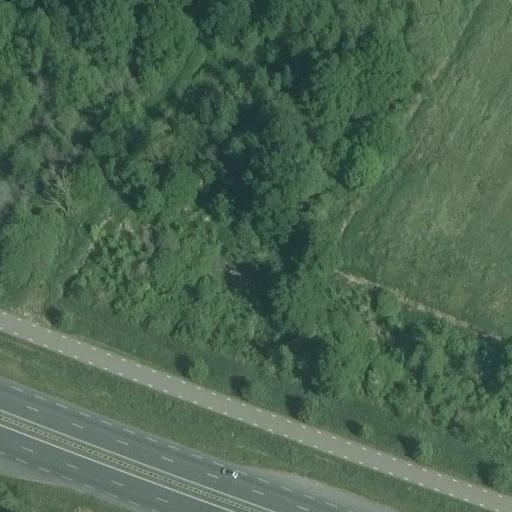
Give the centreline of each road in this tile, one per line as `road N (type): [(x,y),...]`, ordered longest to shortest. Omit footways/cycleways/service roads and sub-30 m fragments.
road 1 (unclassified): [(0,319),(511,508)]
road 2 (trunk): [(314,511),(0,398)]
road 3 (trunk): [(0,440),(194,511)]
